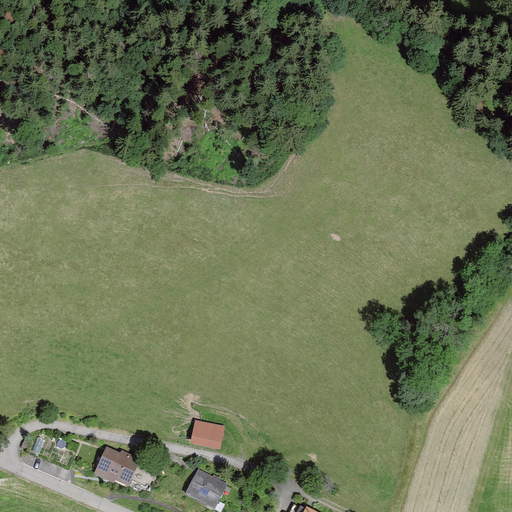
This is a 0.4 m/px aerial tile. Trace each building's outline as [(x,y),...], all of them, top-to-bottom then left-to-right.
[(222,429),(197,424),(194,439),(218,444),(222,429)] [(42,443),(33,439),(28,450),(38,454),(42,443)] [(45,457),(51,442),(43,439),(42,443),(38,454),(45,457)] [(52,460),(58,445),(51,442),(45,457),(52,460)] [(59,463),(66,448),(58,445),(52,460),(59,463)] [(66,448),(59,463),(70,468),(77,453),(66,448)] [(108,453),(97,476),(111,482),(114,477),(128,484),(129,481),(145,488),(146,485),(152,488),(157,478),(135,468),(138,463),(122,456),(121,459),(108,453)] [(200,473),(189,494),(211,505),(215,497),(218,498),(225,486),(200,473)]
